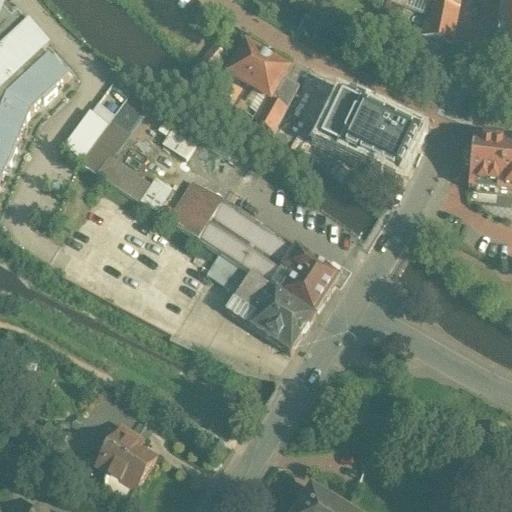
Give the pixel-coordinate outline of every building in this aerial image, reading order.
[(389,0),(388,3),(393,5),(404,9),(407,0),(389,0)] [(437,0),(436,6),(435,8),(421,41),(445,46),(452,47),(461,0),(437,0)] [(511,0),(510,0),(510,1),(509,3),(510,3),(509,11),(502,11),(502,12),(503,13),(501,29),(500,29),(500,31),(501,31),(500,39),(499,39),(499,41),(499,49),(498,49),(498,51),(497,59),(497,61),(496,69),(507,70),(507,71),(509,71),(509,70),(511,70),(511,0)] [(404,9),(393,5),(386,22),(396,26),(404,9)] [(17,20),(11,26),(2,16),(3,15),(0,13),(0,191),(8,172),(10,173),(17,157),(15,156),(30,120),(43,108),(45,110),(57,98),(55,96),(67,85),(43,59),(49,53),(30,33),(29,33),(17,20)] [(441,66),(445,46),(421,41),(417,57),(423,59),(441,66)] [(288,74),(246,49),(228,79),(269,103),(270,103),(284,81),(288,74)] [(299,90),(284,81),(270,103),(287,113),(299,90)] [(151,189),(112,164),(156,104),(138,91),(91,156),(93,157),(85,169),(98,178),(98,179),(140,206),(151,189)] [(349,103),(324,93),(314,115),(338,126),(347,106),(348,106),(349,103)] [(270,103),(269,103),(256,126),(274,139),(287,113),(270,103)] [(399,120),(370,108),(367,115),(348,106),(347,106),(338,126),(327,151),(377,173),(380,166),(385,169),(390,158),(385,156),(396,131),(394,130),(399,120)] [(92,118),(63,157),(79,169),(108,130),(92,118)] [(511,147),(474,144),(468,194),(511,198),(511,147)] [(296,253),(194,188),(170,225),(173,227),(172,228),(220,259),(251,279),(271,292),(296,253)] [(341,282),(296,253),(271,292),(275,295),(316,322),(341,282)] [(251,279),(220,259),(207,280),(208,281),(237,300),(251,279)] [(271,292),(251,279),(237,300),(226,316),(251,333),(275,295),(271,292)] [(316,322),(275,295),(251,333),(291,359),(316,322)] [(48,427),(33,450),(54,463),(69,440),(48,427)] [(122,431),(96,472),(119,487),(112,498),(127,508),(135,497),(136,497),(158,464),(141,453),(145,446),(122,431)] [(393,461),(367,454),(363,471),(389,477),(393,461)] [(354,511),(309,486),(294,511),(354,511)]
